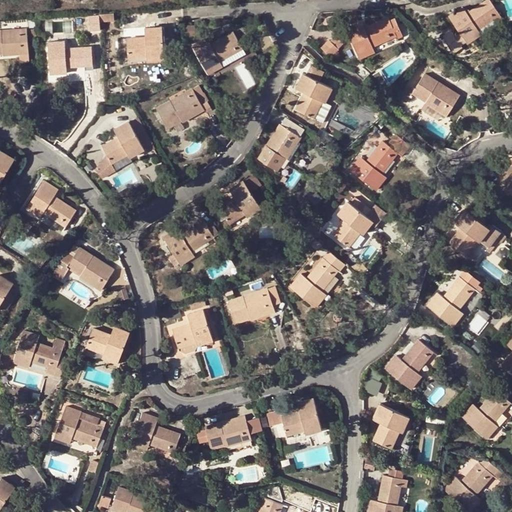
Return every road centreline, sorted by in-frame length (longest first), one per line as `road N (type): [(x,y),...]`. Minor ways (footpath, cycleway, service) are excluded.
road 1 (residential): [(121,230),(149,343),(141,375),(163,394),(188,407),(345,371)]
road 2 (residential): [(345,371),(396,333),(432,205),(459,165),(511,137)]
road 3 (residential): [(121,230),(212,179),(245,141),(286,52),(289,9)]
road 4 (residential): [(350,511),(355,430),(345,371)]
road 5 (residential): [(421,11),(388,3),(289,9)]
